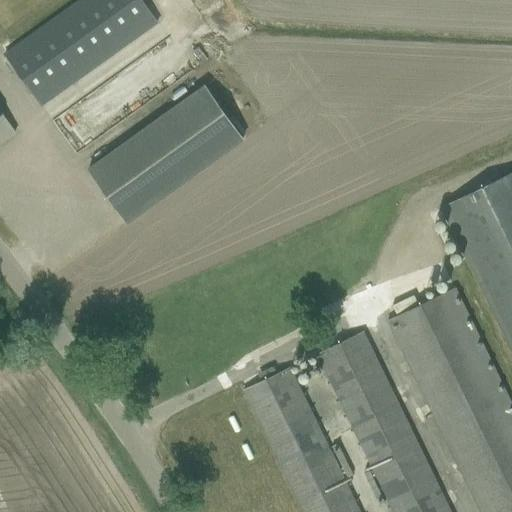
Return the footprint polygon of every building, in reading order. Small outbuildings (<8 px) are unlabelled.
[(79,0),(4,54),(41,106),(158,22),(142,0),(79,0)] [(88,169),(127,224),(244,140),(204,85),(88,169)] [(0,148),(18,135),(0,109),(0,148)] [(511,172),(440,208),(511,355),(511,172)] [(387,320),(480,511),(511,511),(511,402),(456,287),(387,320)] [(414,295),(392,305),(396,314),(418,304),(414,295)] [(316,354),(393,511),(452,511),(365,330),(316,354)] [(250,402),(304,511),(361,511),(290,367),(244,390),(247,394),(244,395),(247,403),(250,402)]
